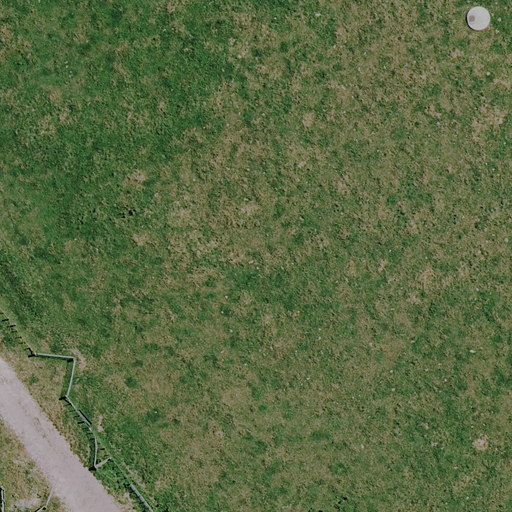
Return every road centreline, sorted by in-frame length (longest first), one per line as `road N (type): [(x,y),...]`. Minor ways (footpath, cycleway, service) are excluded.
road 1 (secondary): [(239,511),(57,0)]
road 2 (secondary): [(227,0),(386,511)]
road 3 (track): [(0,265),(184,511)]
